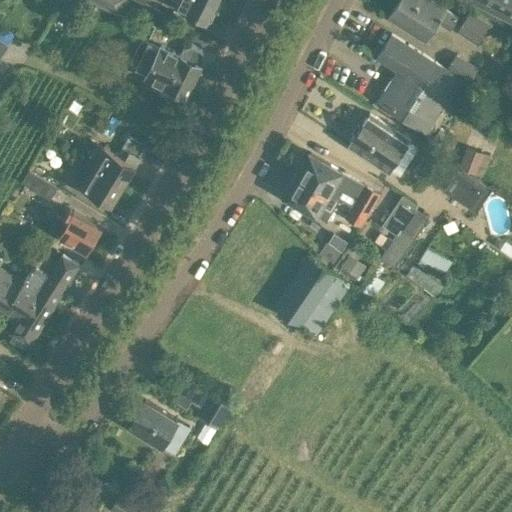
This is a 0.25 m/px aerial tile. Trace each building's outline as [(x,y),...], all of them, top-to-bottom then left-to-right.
[(95,0),(117,11),(122,0),(95,0)] [(177,0),(176,2),(207,17),(215,0),(177,0)] [(440,18),(445,9),(445,8),(431,0),(399,0),(389,16),(425,40),(440,18)] [(511,0),(471,0),(511,20),(511,0)] [(458,34),(486,53),(500,32),(472,13),(470,16),(448,3),(445,8),(445,9),(440,18),(460,31),(458,34)] [(145,73),(165,83),(183,46),(176,43),(174,35),(156,26),(149,41),(143,39),(132,63),(147,70),(145,73)] [(460,77),(446,68),(393,34),(393,32),(392,32),(376,56),(397,70),(445,101),(460,78),(460,77)] [(183,46),(165,83),(170,85),(165,94),(180,101),(184,92),(186,93),(203,57),(199,47),(191,42),(183,46)] [(450,60),(446,68),(457,75),(467,59),(456,52),(450,60)] [(430,134),(433,129),(428,126),(445,101),(397,70),(378,100),(430,134)] [(409,141),(410,139),(369,111),(346,145),(386,173),(389,169),(399,176),(419,147),(409,141)] [(490,153),(465,145),(458,166),(482,175),(490,153)] [(90,166),(120,184),(131,163),(102,146),(90,166)] [(427,147),(412,168),(445,190),(476,211),(491,188),(461,167),(460,169),(427,147)] [(303,167),(299,174),(337,197),(339,198),(351,204),(367,214),(373,204),(376,199),(380,192),(363,183),(342,170),(309,150),(301,163),(303,167)] [(110,202),(120,184),(90,166),(80,186),(110,202)] [(57,186),(29,168),(21,180),(50,198),(57,186)] [(291,181),(283,194),(316,214),(317,213),(327,218),(333,209),(339,198),(337,197),(299,174),(295,180),(291,181)] [(367,214),(351,204),(344,215),(361,225),(365,218),(367,214)] [(414,206),(380,255),(394,265),(428,215),(414,206)] [(101,226),(71,208),(65,217),(59,214),(51,227),(59,232),(60,231),(87,248),(101,226)] [(341,248),(328,239),(327,238),(319,250),(333,260),(341,248)] [(420,257),(444,272),(452,259),(428,244),(420,257)] [(0,266),(0,285),(17,296),(22,287),(32,293),(34,291),(53,303),(79,261),(64,252),(61,257),(57,263),(42,253),(33,268),(32,268),(28,274),(24,281),(0,266)] [(347,254),(340,264),(358,276),(365,266),(347,254)] [(274,305),(300,322),(317,334),(338,302),(336,300),(348,283),(308,256),(274,305)] [(0,285),(0,311),(15,321),(11,328),(14,330),(9,339),(24,349),(30,340),(53,303),(34,291),(32,293),(22,287),(17,296),(0,285)] [(185,376),(171,399),(187,408),(191,400),(201,407),(197,415),(218,427),(232,405),(185,376)] [(192,425),(178,417),(146,397),(130,424),(162,443),(176,451),(192,425)] [(118,494),(109,508),(116,511),(134,511),(138,506),(118,494)] [(71,511),(70,511),(101,511),(79,498),(78,501),(74,500),(69,508),(71,511)]
